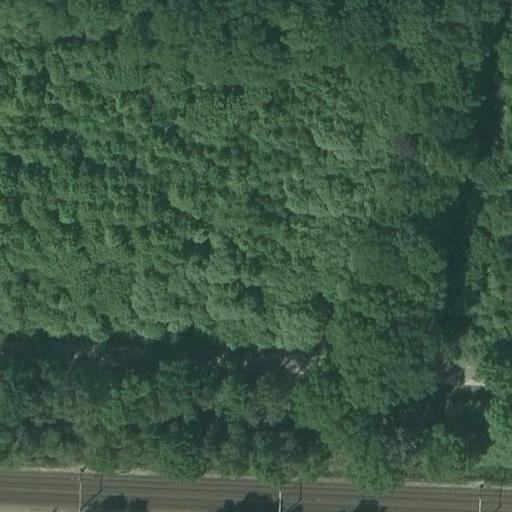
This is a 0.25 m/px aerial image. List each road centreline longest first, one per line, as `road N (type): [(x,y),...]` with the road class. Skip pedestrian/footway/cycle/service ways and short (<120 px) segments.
road 1 (unclassified): [(511,378),(0,352)]
road 2 (track): [(466,0),(376,369)]
